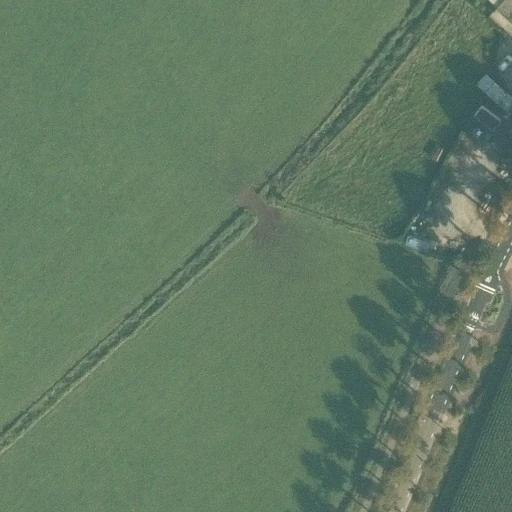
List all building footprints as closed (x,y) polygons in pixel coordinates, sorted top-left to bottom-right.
[(511,48),(506,45),(500,53),(508,58),(511,52),(511,48)] [(483,52),(459,84),(474,95),(498,63),(501,66),(508,58),(500,53),(494,60),(483,52)] [(498,63),(474,95),(488,106),(511,74),(501,66),(498,63)] [(511,74),(488,106),(502,117),(511,103),(511,74)] [(451,83),(435,104),(468,130),(472,126),(484,109),(451,83)] [(511,103),(502,117),(511,124),(511,103)] [(435,104),(419,124),(453,150),(456,145),(465,134),(468,130),(435,104)] [(419,124),(404,144),(438,170),(441,165),(450,154),(453,150),(419,124)] [(468,130),(465,134),(471,139),(478,130),(472,126),(468,130)] [(404,144),(389,164),(422,190),(426,185),(434,174),(438,170),(404,144)] [(456,145),(450,154),(455,159),(462,150),(456,145)] [(389,164),(372,184),(381,191),(391,198),(407,210),(419,194),(422,190),(389,164)] [(438,170),(434,174),(441,179),(447,170),(441,165),(438,170)] [(422,190),(419,194),(425,199),(432,190),(426,185),(422,190)] [(381,191),(377,198),(386,205),(391,198),(381,191)]
